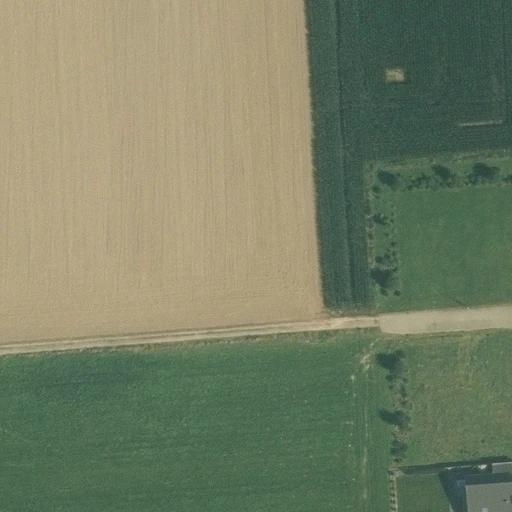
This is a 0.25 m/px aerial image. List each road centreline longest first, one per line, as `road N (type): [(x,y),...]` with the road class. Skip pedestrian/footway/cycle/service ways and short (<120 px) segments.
road 1 (track): [(0,351),(381,323)]
road 2 (residential): [(511,317),(381,323)]
